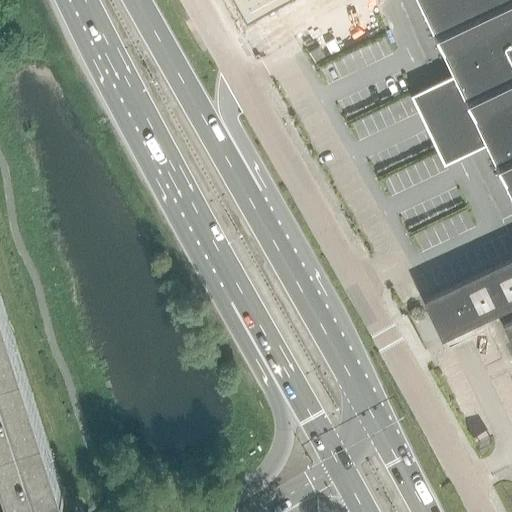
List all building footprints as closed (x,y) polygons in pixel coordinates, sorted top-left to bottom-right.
[(238,0),(247,16),(248,15),(261,8),(275,0),(238,0)] [(511,0),(419,0),(451,66),(484,134),(511,193),(511,0)] [(484,134),(451,66),(422,78),(408,84),(425,121),(440,153),(455,147),(484,134)] [(443,334),(469,322),(511,301),(511,257),(426,298),(443,334)] [(61,487),(0,298),(0,447),(14,491),(0,496),(0,511),(49,511),(45,498),(64,492),(62,486),(61,487)]
